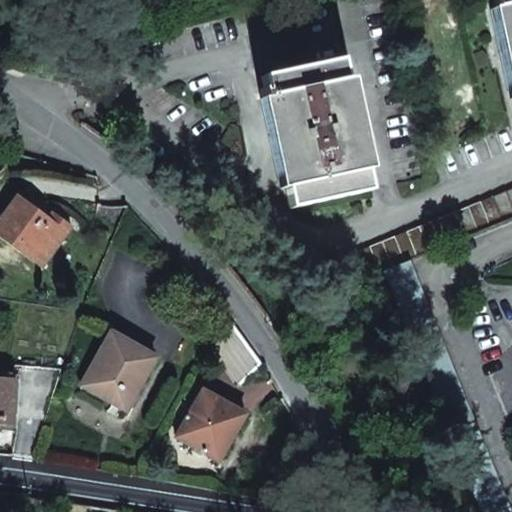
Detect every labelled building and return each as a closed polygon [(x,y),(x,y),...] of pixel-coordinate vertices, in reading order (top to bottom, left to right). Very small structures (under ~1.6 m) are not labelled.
[(313,67),(261,78),(275,143),(289,208),(368,191),(341,61),(327,0),(301,0),(298,1),(313,67)] [(511,0),(493,0),(511,84),(511,0)] [(511,189),(345,257),(355,282),(384,270),(410,260),(511,218),(511,189)] [(16,197),(0,218),(0,236),(42,267),(71,228),(52,214),(47,220),(32,208),(16,197)] [(384,270),(482,511),(502,511),(511,509),(410,260),(384,270)] [(223,314),(208,342),(238,387),(261,364),(223,314)] [(81,386),(126,411),(156,358),(111,333),(81,386)] [(0,419),(7,420),(9,381),(0,380),(0,419)] [(202,390),(175,438),(218,462),(232,438),(245,414),(202,390)]
